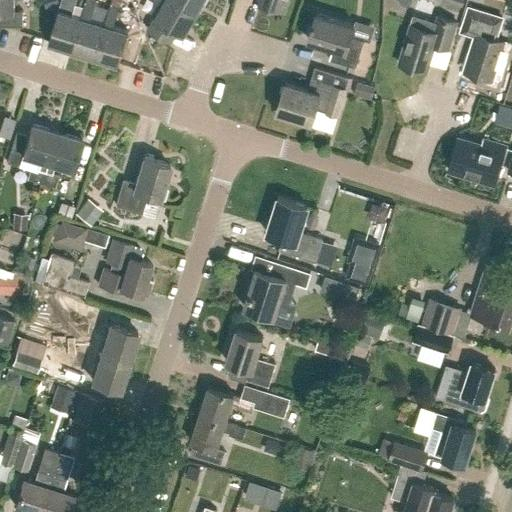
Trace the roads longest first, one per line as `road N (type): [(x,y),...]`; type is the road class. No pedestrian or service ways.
road 1 (residential): [(114,511),(236,134)]
road 2 (residential): [(189,118),(0,59)]
road 3 (residential): [(411,188),(236,134)]
road 4 (residential): [(189,118),(215,58),(246,49),(278,54)]
